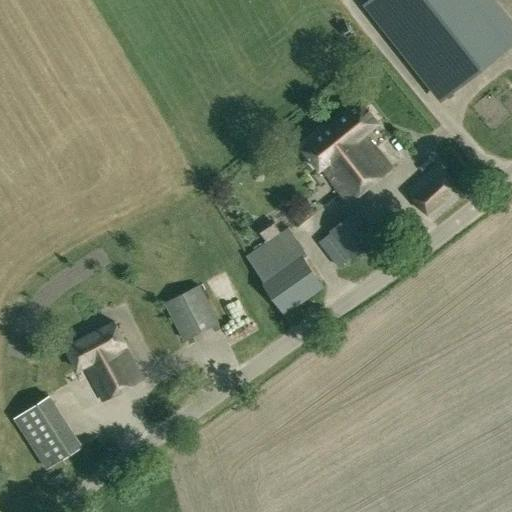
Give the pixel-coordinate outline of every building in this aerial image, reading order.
[(370,0),(367,3),(441,97),(511,40),(511,22),(494,0),(370,0)] [(321,168),(349,201),(390,167),(364,134),(379,122),(361,101),(303,148),(320,169),(321,168)] [(406,188),(434,221),(464,193),(436,161),(406,188)] [(348,215),(329,230),(351,258),(370,243),(348,215)] [(308,254),(288,225),(246,255),(264,281),(262,282),(283,312),(325,283),(305,256),(308,254)] [(200,283),(165,301),(184,340),(219,322),(200,283)] [(85,365),(103,399),(141,378),(123,345),(126,344),(113,321),(66,347),(77,369),(85,365)] [(14,415),(47,466),(81,445),(48,394),(14,415)]
